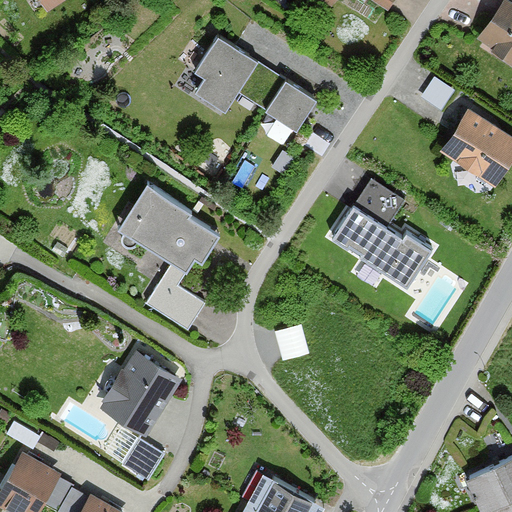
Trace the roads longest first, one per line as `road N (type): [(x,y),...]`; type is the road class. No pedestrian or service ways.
road 1 (residential): [(438,0),(250,277),(243,363),(338,471),(384,508)]
road 2 (residential): [(511,274),(384,508)]
